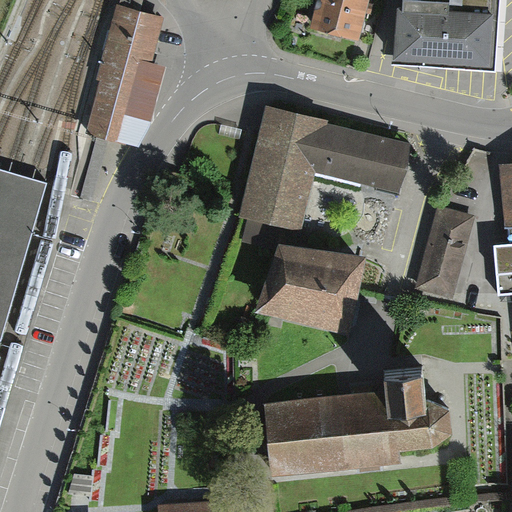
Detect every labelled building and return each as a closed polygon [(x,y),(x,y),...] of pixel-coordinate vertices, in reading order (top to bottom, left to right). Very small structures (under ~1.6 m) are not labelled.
[(121,0),(120,8),(137,13),(140,0),(121,0)] [(317,0),(310,28),(360,41),(370,0),(317,0)] [(394,66),(495,71),(499,0),(420,0),(420,1),(404,0),(404,8),(398,8),(394,66)] [(137,13),(120,8),(87,130),(134,142),(138,130),(153,70),(146,68),(159,18),(137,13)] [(398,192),(410,145),(326,124),(327,120),(268,106),(241,216),(249,219),(243,241),(274,248),(280,225),(300,230),(314,172),(398,192)] [(501,290),(511,288),(511,166),(503,167),(511,247),(497,248),(501,290)] [(0,350),(48,184),(32,179),(10,173),(0,169),(0,350)] [(438,207),(416,289),(451,298),(474,217),(438,207)] [(256,313),(350,336),(366,257),(279,245),(256,313)] [(429,398),(426,398),(423,367),(384,371),(387,388),(265,401),(272,474),(399,461),(398,449),(432,446),(452,433),(449,407),(429,398)] [(451,495),(468,495),(468,459),(450,459),(451,495)] [(94,476),(76,474),(68,493),(91,496),(94,476)] [(229,511),(229,502),(159,505),(159,511),(229,511)]
